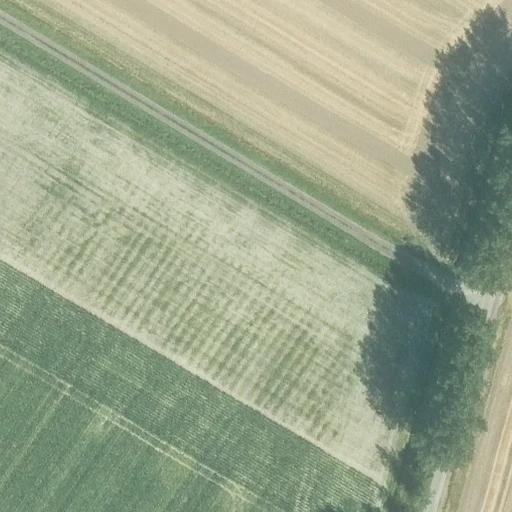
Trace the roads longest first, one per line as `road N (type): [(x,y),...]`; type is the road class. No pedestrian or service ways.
road 1 (track): [(0,18),(488,303)]
road 2 (unclassified): [(429,511),(511,217)]
